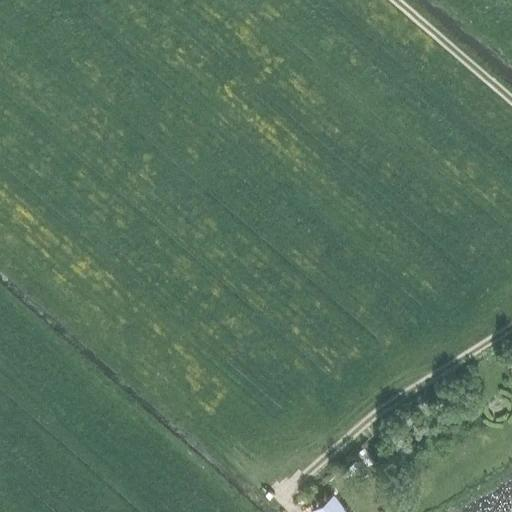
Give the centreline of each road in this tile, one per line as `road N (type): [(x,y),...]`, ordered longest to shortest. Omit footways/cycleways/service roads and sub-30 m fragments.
road 1 (track): [(511,327),(379,412),(280,496)]
road 2 (track): [(393,0),(511,102)]
